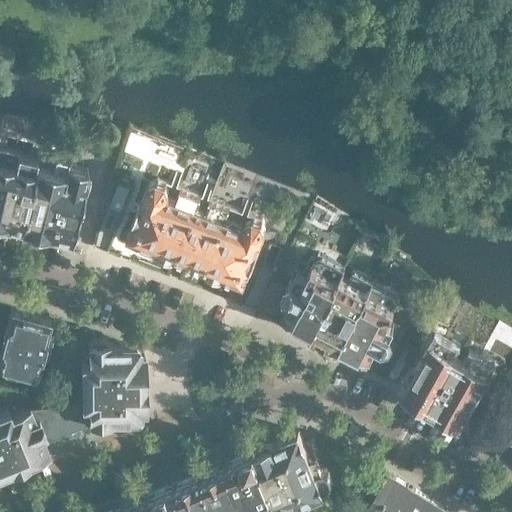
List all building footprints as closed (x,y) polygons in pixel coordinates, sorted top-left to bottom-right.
[(0,219),(19,224),(35,160),(36,154),(0,145),(0,219)] [(82,195),(80,195),(84,182),(87,180),(88,173),(87,169),(87,166),(67,161),(68,157),(54,153),(53,158),(36,154),(35,160),(19,224),(51,232),(55,235),(61,237),(67,235),(70,236),(71,236),(71,235),(79,200),(81,200),(82,195)] [(244,280),(265,227),(262,217),(158,176),(149,181),(128,234),(158,246),(160,252),(170,256),(175,253),(206,265),(208,271),(218,275),(223,272),(244,280)] [(341,342),(372,279),(373,279),(354,269),(350,276),(341,272),(345,265),(319,251),(315,256),(314,256),(312,256),(311,256),(310,257),(303,271),(298,269),(293,278),(292,278),(290,279),(289,279),(288,280),(288,281),(287,281),(287,282),(287,283),(287,284),(287,286),(273,278),(260,304),(274,311),(277,306),(284,311),(283,312),(341,342)] [(395,319),(391,317),(387,315),(398,293),(372,279),(341,342),(368,356),(376,340),(379,342),(380,339),(382,340),(383,341),(385,341),(387,341),(388,340),(389,340),(390,339),(391,338),(391,337),(392,336),(392,334),(392,333),(392,332),(391,331),(391,330),(390,329),(395,319)] [(0,359),(35,369),(49,317),(49,316),(10,306),(0,343),(0,359)] [(433,404),(460,356),(464,348),(438,334),(434,341),(432,341),(406,389),(433,404)] [(143,407),(143,359),(143,350),(139,350),(138,347),(124,342),(107,342),(107,340),(103,335),(92,335),(88,340),(88,359),(80,359),(81,398),(81,399),(88,399),(88,418),(94,423),(104,423),(108,418),(108,416),(124,416),(139,410),(139,407),(143,407)] [(460,419),(487,371),(486,371),(490,363),(474,354),(469,361),(460,356),(433,404),(460,419)] [(88,418),(88,399),(81,399),(81,398),(29,403),(43,438),(88,418)] [(43,438),(29,403),(10,411),(7,405),(0,407),(0,467),(47,448),(43,438)] [(332,481),(329,472),(322,469),(322,470),(319,462),(312,465),(299,430),(255,449),(281,511),(291,511),(303,507),(300,499),(330,487),(332,481)] [(281,511),(255,449),(255,448),(227,460),(249,511),(281,511)] [(249,511),(227,460),(201,471),(218,511),(249,511)] [(218,511),(201,471),(176,482),(188,511),(218,511)] [(366,511),(391,511),(408,484),(388,471),(364,511),(366,511)] [(188,511),(176,482),(175,481),(149,492),(149,493),(157,511),(188,511)] [(419,511),(429,496),(408,484),(391,511),(419,511)] [(157,511),(149,493),(123,504),(126,511),(157,511)] [(447,511),(449,509),(429,496),(419,511),(447,511)]
